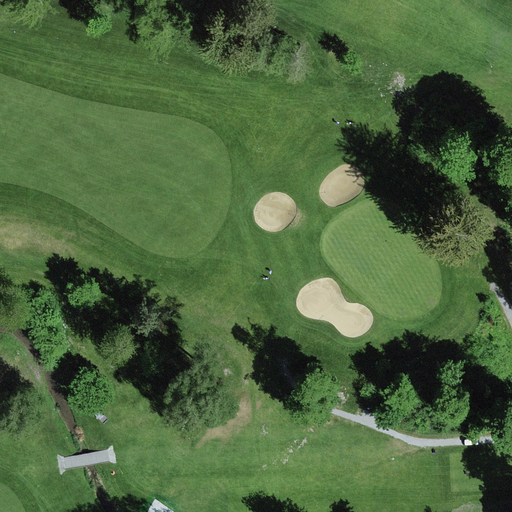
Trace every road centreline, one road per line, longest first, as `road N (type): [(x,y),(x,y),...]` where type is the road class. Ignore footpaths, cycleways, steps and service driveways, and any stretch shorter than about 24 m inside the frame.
road 1 (track): [(285,368),(241,264),(245,194),(264,173),(412,89),(440,76),(511,68)]
road 2 (track): [(285,368),(307,401),(403,438),(511,438)]
road 3 (track): [(403,438),(268,441),(184,501)]
road 4 (track): [(268,441),(181,444),(65,464)]
